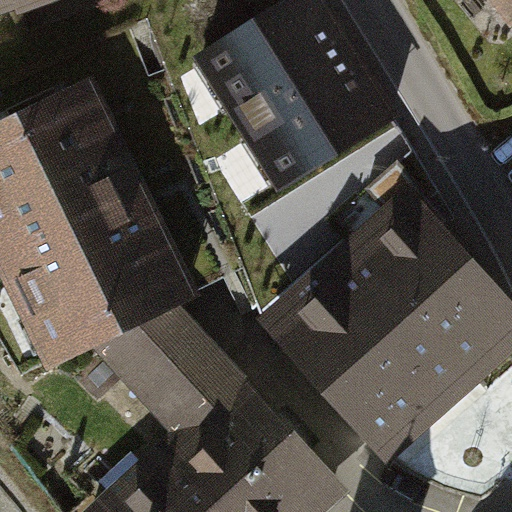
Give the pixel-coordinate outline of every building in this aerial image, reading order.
[(0,0),(0,10),(28,0),(0,0)] [(511,0),(492,0),(511,24),(511,22),(511,0)] [(172,314),(191,305),(89,89),(0,131),(0,247),(58,368),(97,350),(172,314)] [(272,332),(394,464),(511,355),(511,321),(407,208),(272,332)] [(180,437),(238,382),(172,314),(97,350),(180,437)] [(180,437),(100,511),(321,511),(342,492),(238,382),(180,437)]
